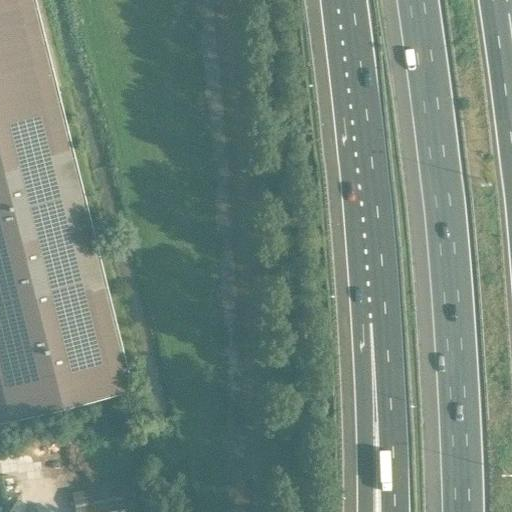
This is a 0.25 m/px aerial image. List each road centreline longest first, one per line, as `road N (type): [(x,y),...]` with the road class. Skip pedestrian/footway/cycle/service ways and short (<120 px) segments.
road 1 (motorway): [(415,0),(440,188),(459,511)]
road 2 (motorway): [(349,0),(381,318)]
road 3 (motorway): [(381,318),(368,511)]
road 4 (motorway): [(381,318),(391,511)]
